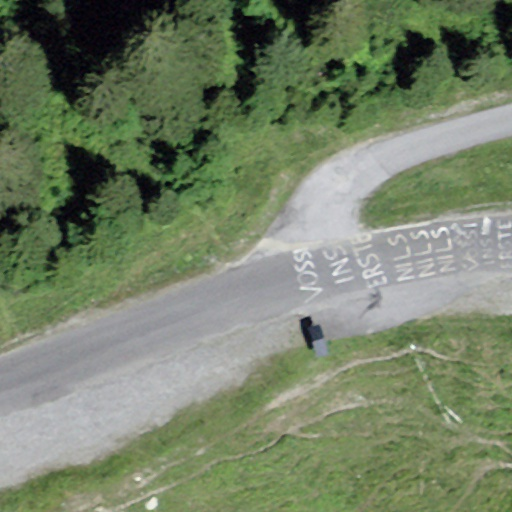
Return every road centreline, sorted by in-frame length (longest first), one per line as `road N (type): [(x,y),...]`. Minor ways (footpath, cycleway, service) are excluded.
road 1 (tertiary): [(288,276),(0,381)]
road 2 (residential): [(511,118),(393,149),(343,174),(288,276)]
road 3 (tertiary): [(288,276),(511,239)]
